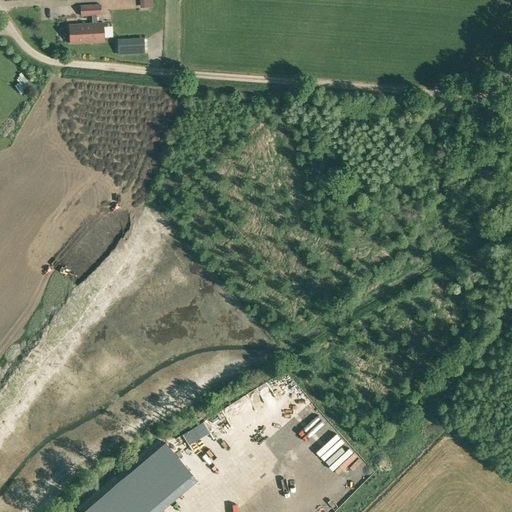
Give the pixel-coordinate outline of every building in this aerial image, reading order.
[(69,24),(70,43),(104,41),(103,22),(97,22),(97,14),(101,14),(100,4),(81,5),(81,15),(92,15),(92,23),(69,24)] [(117,40),(117,54),(143,53),(143,39),(117,40)] [(325,442),(336,435),(331,426),(320,433),(325,442)] [(185,432),(193,439),(198,434),(190,427),(185,432)] [(317,433),(305,439),(311,451),(324,445),(317,433)] [(197,443),(202,451),(213,443),(207,436),(197,443)] [(233,459),(239,454),(233,447),(227,452),(233,459)] [(185,449),(180,452),(187,463),(192,460),(185,449)] [(156,468),(165,463),(160,453),(151,458),(156,468)] [(146,479),(154,489),(162,484),(154,473),(146,479)] [(231,488),(245,483),(241,473),(227,479),(231,488)]
